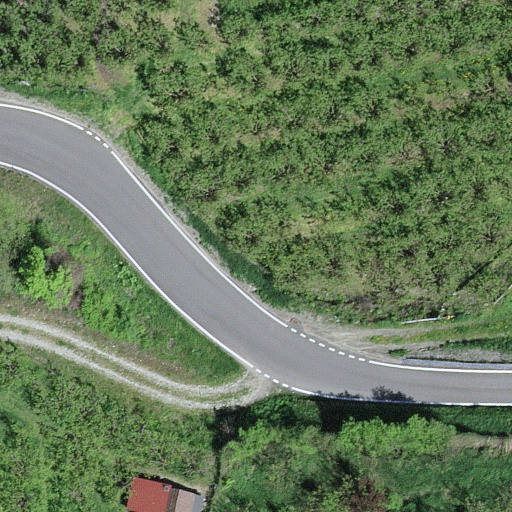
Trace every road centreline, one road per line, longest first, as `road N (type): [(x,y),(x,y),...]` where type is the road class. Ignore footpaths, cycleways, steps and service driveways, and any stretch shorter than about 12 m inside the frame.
road 1 (unclassified): [(511,388),(347,377),(306,364),(208,302),(91,173),(48,146),(0,133)]
road 2 (track): [(284,351),(244,390),(188,392),(0,324)]
